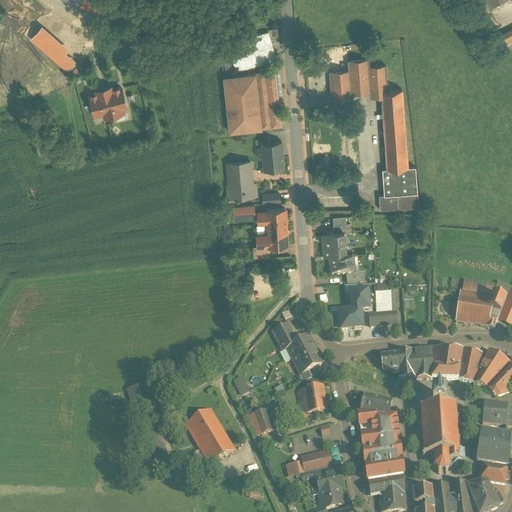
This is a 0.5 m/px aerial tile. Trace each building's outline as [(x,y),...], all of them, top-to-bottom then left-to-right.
[(104,0),(82,0),(80,6),(99,14),(104,0)] [(78,49),(41,17),(22,39),(12,52),(16,56),(49,84),(69,60),(78,49)] [(49,84),(16,56),(7,67),(40,95),(49,84)] [(369,59),(348,61),(349,70),(330,72),(332,99),(352,98),(352,93),(382,91),(388,90),(386,65),(369,67),(369,59)] [(275,70),(224,76),(230,131),(282,126),(275,70)] [(97,92),(87,94),(94,116),(102,113),(103,117),(122,112),(120,106),(127,105),(122,85),(111,87),(110,84),(95,87),(97,92)] [(388,90),(382,91),(387,168),(388,169),(408,167),(402,89),(388,90)] [(281,142),(263,144),(265,170),(284,168),(281,142)] [(250,161),(228,163),(230,185),(234,185),(235,197),(257,195),(256,184),(252,184),(250,161)] [(408,167),(388,169),(387,168),(383,169),(383,179),(417,177),(416,167),(414,167),(408,167)] [(417,177),(383,179),(384,195),(385,196),(418,193),(417,177)] [(279,193),(263,194),(264,203),(280,201),(279,193)] [(418,193),(385,196),(384,195),(379,195),(380,210),(419,207),(418,193)] [(347,199),(321,200),(321,208),(347,206),(347,199)] [(285,209),(267,210),(268,213),(258,214),(259,222),(268,221),(268,224),(286,223),(285,209)] [(346,217),(334,218),(335,233),(344,232),(345,233),(351,232),(351,224),(346,224),(346,217)] [(286,223),(268,224),(269,234),(257,235),(258,245),(269,244),(269,246),(287,245),(286,223)] [(335,233),(323,234),(325,256),(331,256),(341,254),(343,254),(342,247),(345,247),(345,233),(344,232),(335,233)] [(343,254),(341,254),(331,256),(332,276),(347,275),(351,275),(351,274),(350,267),(353,267),(352,253),(343,254)] [(363,273),(351,274),(351,275),(347,275),(347,284),(364,283),(363,273)] [(494,297),(461,291),(456,323),(488,328),(494,330),(509,293),(501,290),(498,298),(494,296),(494,297)] [(368,291),(350,293),(352,312),(339,313),(341,331),(354,329),(354,330),(364,330),(362,311),(370,311),(368,291)] [(511,312),(505,309),(500,321),(511,326),(511,312)] [(397,313),(383,314),(384,327),(398,325),(397,313)] [(288,328),(276,335),(283,348),(295,341),(288,328)] [(310,337),(286,349),(300,376),(324,364),(310,337)] [(261,346),(252,350),(255,356),(264,352),(261,346)] [(486,350),(475,347),(473,353),(482,355),(482,356),(484,356),(486,350)] [(434,350),(412,353),(415,381),(431,381),(434,350)] [(463,351),(437,350),(432,381),(458,381),(463,351)] [(407,353),(406,351),(403,352),(403,354),(398,354),(399,374),(399,380),(415,381),(412,353),(407,353)] [(473,353),(463,351),(458,381),(474,385),(482,356),(482,355),(473,353)] [(510,363),(489,351),(478,375),(475,385),(487,389),(510,363)] [(277,377),(264,352),(255,356),(250,359),(263,384),(277,377)] [(398,354),(381,356),(383,372),(391,371),(391,375),(399,374),(398,354)] [(511,364),(488,390),(495,398),(501,397),(511,392),(511,390),(510,388),(511,385),(511,364)] [(395,381),(364,366),(357,383),(391,396),(395,381)] [(141,386),(128,390),(140,430),(154,426),(141,386)] [(322,388),(310,390),(311,392),(298,394),(300,404),(306,403),(307,414),(326,411),(322,388)] [(392,401),(364,395),(362,407),(358,406),(356,414),(360,414),(390,416),(392,401)] [(432,409),(422,410),(420,408),(419,409),(421,411),(422,422),(420,422),(420,424),(422,423),(422,433),(420,433),(420,434),(423,434),(423,444),(421,444),(421,445),(423,445),(424,456),(422,458),(423,459),(425,457),(434,456),(434,463),(432,463),(432,464),(434,464),(435,468),(433,469),(433,471),(435,470),(439,473),(438,475),(439,475),(440,473),(445,473),(446,475),(447,474),(446,472),(449,469),(451,469),(452,468),(451,468),(452,468),(452,466),(454,465),(454,463),(459,462),(459,455),(461,455),(461,453),(458,453),(458,450),(458,443),(460,443),(460,441),(458,442),(457,432),(459,432),(459,430),(457,431),(456,421),(459,421),(458,419),(456,420),(456,409),(458,407),(456,406),(454,408),(445,408),(444,397),(440,397),(440,398),(440,399),(435,399),(435,398),(431,398),(432,402),(430,402),(429,404),(429,406),(431,407),(432,407),(432,409)] [(511,408),(485,406),(483,426),(511,428),(511,408)] [(254,408),(245,413),(247,418),(248,417),(257,414),(254,408)] [(257,414),(248,417),(256,438),(273,432),(266,411),(257,414)] [(210,412),(186,426),(197,444),(221,429),(210,412)] [(396,418),(359,415),(366,466),(402,460),(399,444),(396,418)] [(221,429),(197,444),(211,467),(235,453),(221,429)] [(328,429),(319,431),(322,440),(330,438),(328,429)] [(511,436),(482,433),(477,463),(482,464),(508,468),(511,446),(511,436)] [(161,434),(146,438),(153,461),(167,457),(161,434)] [(465,450),(463,450),(458,450),(458,453),(461,453),(461,455),(459,455),(459,462),(454,463),(454,465),(452,466),(452,468),(454,468),(454,470),(455,470),(455,469),(459,469),(460,469),(459,467),(465,467),(466,467),(466,466),(465,466),(464,451),(465,451),(465,450)] [(319,454),(302,459),(305,474),(323,470),(319,454)] [(508,468),(482,464),(479,482),(505,486),(506,480),(509,481),(510,474),(507,474),(508,468)] [(323,470),(305,474),(307,482),(317,479),(316,477),(331,474),(330,468),(323,470)] [(331,474),(316,477),(317,479),(320,495),(340,490),(344,489),(340,472),(331,474)] [(403,477),(368,482),(370,495),(383,493),(384,498),(405,493),(403,477)] [(468,487),(467,487),(472,498),(477,511),(491,511),(500,508),(499,506),(493,496),(493,495),(488,485),(482,483),(468,487)] [(468,484),(450,486),(450,487),(448,487),(448,486),(433,487),(435,511),(471,511),(470,498),(472,498),(467,487),(468,487),(468,484)] [(434,505),(432,488),(413,489),(414,503),(430,502),(431,506),(434,505)] [(340,490),(320,495),(322,500),(320,501),(322,510),(326,510),(330,509),(330,508),(335,507),(335,506),(343,504),(342,499),(343,498),(342,493),(340,492),(340,490)] [(384,498),(380,498),(381,511),(402,511),(407,511),(405,493),(384,498)] [(499,494),(494,496),(493,496),(499,506),(504,503),(499,494)]
